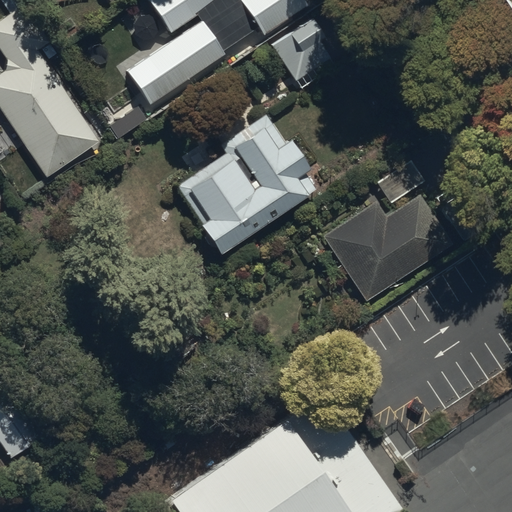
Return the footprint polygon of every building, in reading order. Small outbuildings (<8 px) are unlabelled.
[(47,40),(19,0),(0,0),(0,7),(6,16),(0,20),(0,53),(9,66),(0,72),(0,111),(45,177),(98,142),(34,49),(47,40)] [(149,0),(171,32),(198,14),(202,21),(126,71),(150,106),(226,56),(223,51),(260,27),(265,35),(308,6),(304,0),(149,0)] [(323,38),(309,18),(272,44),(294,76),(325,53),(317,42),(323,38)] [(217,256),(313,189),(303,174),(309,170),(288,141),(283,145),(262,115),(218,146),(223,153),(174,187),(200,225),(197,227),(217,256)] [(388,204),(422,182),(407,160),(374,183),(388,204)] [(363,302),(449,245),(417,196),(384,218),(373,202),(320,237),(363,302)] [(455,196),(438,208),(461,242),(477,231),(455,196)] [(11,388),(0,395),(0,446),(8,458),(42,436),(11,388)] [(164,511),(402,511),(405,510),(325,391),(158,502),(164,511)] [(511,511),(511,475),(488,497),(502,511),(511,511)]
